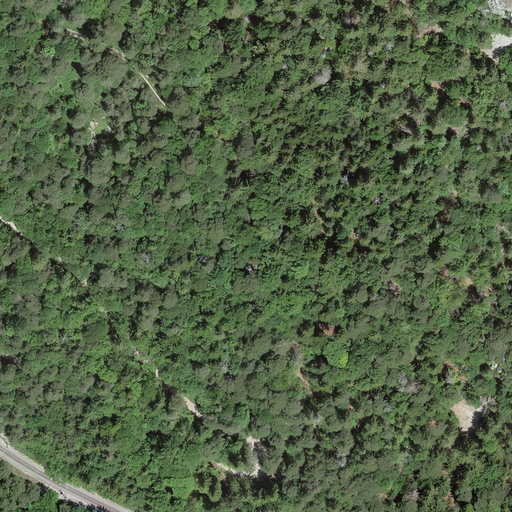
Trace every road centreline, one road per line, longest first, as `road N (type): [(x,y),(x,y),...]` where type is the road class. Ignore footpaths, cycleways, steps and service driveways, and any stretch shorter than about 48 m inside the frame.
road 1 (track): [(0,219),(67,265),(183,400),(250,438),(259,455),(250,469),(224,464),(156,422),(0,352)]
road 2 (track): [(8,0),(129,61),(173,113),(325,205),(398,279),(417,291),(472,298),(511,330)]
